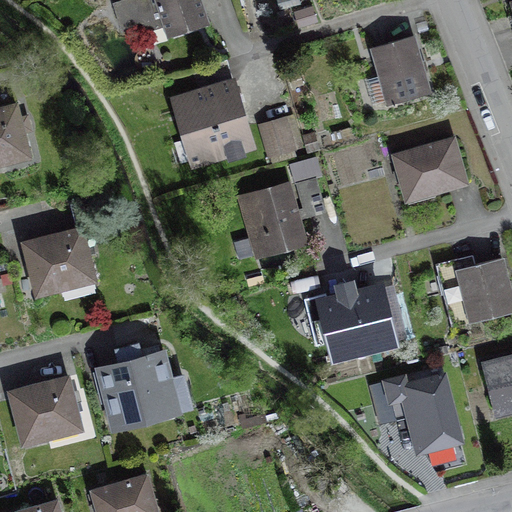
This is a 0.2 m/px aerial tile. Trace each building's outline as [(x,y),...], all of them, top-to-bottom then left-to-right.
[(209,0),(130,0),(119,4),(127,28),(148,21),(152,34),(164,30),(159,14),(166,12),(175,38),(217,23),(209,0)] [(421,35),(375,48),(391,103),(437,89),(421,35)] [(241,83),(176,101),(196,172),(260,154),(241,83)] [(25,102),(0,108),(0,167),(40,157),(25,102)] [(298,116),(263,126),(271,158),(307,148),(298,116)] [(462,136),(399,153),(412,201),(474,184),(462,136)] [(302,209),(305,220),(330,213),(320,180),(300,185),(306,208),(302,209)] [(312,244),(305,220),(302,209),(294,182),(242,197),(260,259),(312,244)] [(91,228),(28,243),(41,298),(104,283),(91,228)] [(511,259),(511,258),(478,266),(476,257),(439,266),(454,328),(511,313),(511,259)] [(0,272),(0,307),(8,306),(0,272)] [(379,292),(323,305),(338,367),(394,353),(379,292)] [(171,353),(108,369),(121,424),(185,408),(171,353)] [(511,357),(483,364),(496,419),(511,414),(511,357)] [(77,375),(14,391),(28,445),(91,428),(77,375)] [(410,383),(388,388),(393,411),(404,409),(415,461),(469,449),(455,381),(412,390),(410,383)] [(259,487),(259,493),(278,493),(277,457),(234,458),(235,488),(259,487)] [(166,511),(156,474),(99,489),(104,511),(166,511)] [(68,511),(66,500),(23,511),(68,511)]
